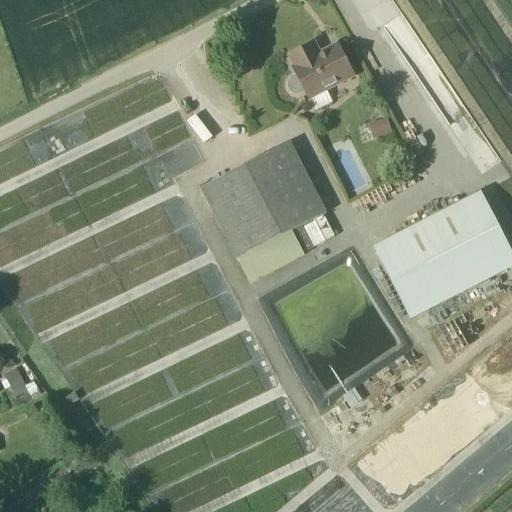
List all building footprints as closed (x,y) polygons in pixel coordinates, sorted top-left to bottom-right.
[(338,46),(320,55),(314,44),(290,57),(295,68),(293,69),(297,76),(293,77),(290,80),(288,84),(288,89),(290,92),(294,95),(298,96),(302,95),(306,93),(309,100),(354,77),(338,46)] [(375,122),(379,138),(392,134),(388,119),(375,122)] [(309,224),(273,153),(201,189),(238,261),(238,260),(250,284),(304,256),(292,233),(309,224)] [(411,320),(511,268),(511,253),(481,193),(374,248),(411,320)] [(9,399),(29,393),(21,371),(2,377),(9,399)] [(26,509),(45,497),(44,496),(70,480),(62,467),(17,495),(26,509)]
